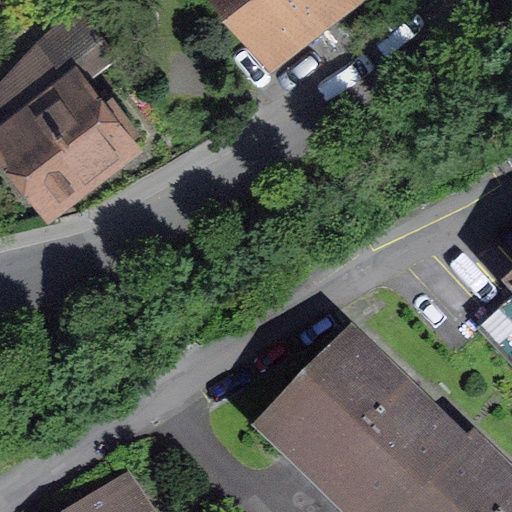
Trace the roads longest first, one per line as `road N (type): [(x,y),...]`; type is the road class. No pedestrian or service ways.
road 1 (residential): [(0,511),(241,354),(511,200)]
road 2 (residential): [(468,0),(404,55),(192,193),(86,249),(0,281)]
